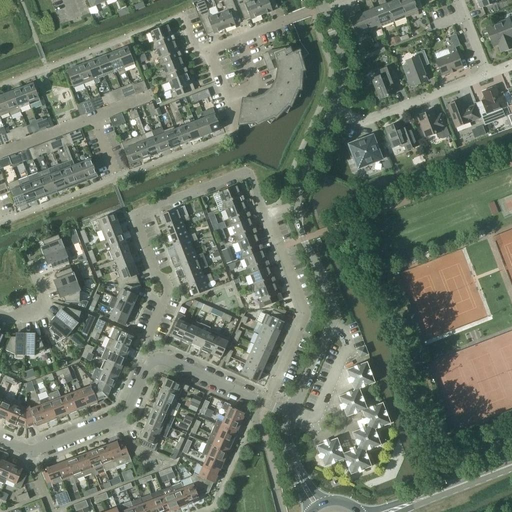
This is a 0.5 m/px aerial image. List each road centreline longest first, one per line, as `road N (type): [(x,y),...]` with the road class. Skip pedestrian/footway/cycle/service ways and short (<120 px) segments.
road 1 (residential): [(292,415),(334,310),(296,206)]
road 2 (residential): [(265,404),(306,314),(265,217)]
road 3 (residential): [(156,358),(124,416),(28,452)]
road 4 (residential): [(265,217),(248,173),(134,215)]
road 5 (residential): [(333,109),(366,120),(486,74)]
road 6 (residential): [(156,358),(147,337),(168,291),(134,215)]
road 7 (residential): [(208,50),(323,6)]
